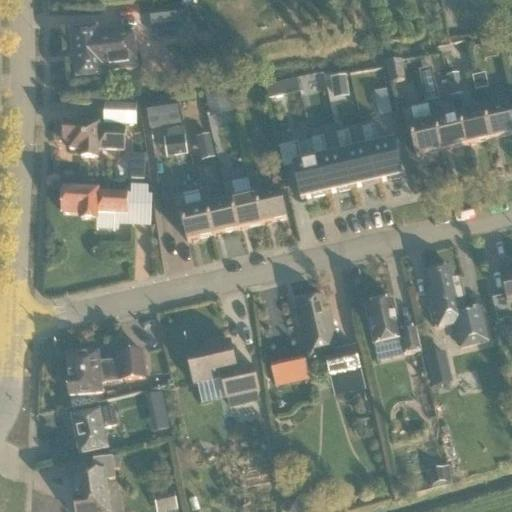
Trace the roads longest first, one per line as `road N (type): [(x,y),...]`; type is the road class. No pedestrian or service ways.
road 1 (residential): [(10,326),(511,216)]
road 2 (tertiary): [(10,326),(19,0)]
